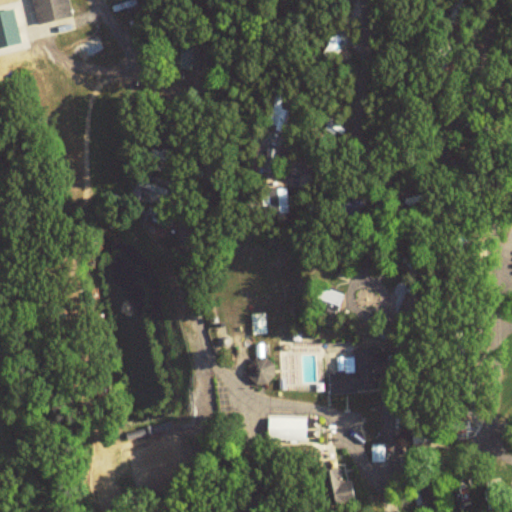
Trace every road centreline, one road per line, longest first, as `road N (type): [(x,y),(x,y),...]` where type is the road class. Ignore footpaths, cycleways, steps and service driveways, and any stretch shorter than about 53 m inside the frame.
road 1 (residential): [(316,406),(285,391),(254,359),(206,269),(198,111),(226,71),(343,0),(503,414),(475,446),(390,468),(363,429),(316,406)]
road 2 (residential): [(402,29),(355,49),(321,126),(310,194),(325,308),(316,406)]
road 3 (residential): [(511,225),(402,177),(402,29),(380,0)]
road 4 (residential): [(456,204),(511,66)]
